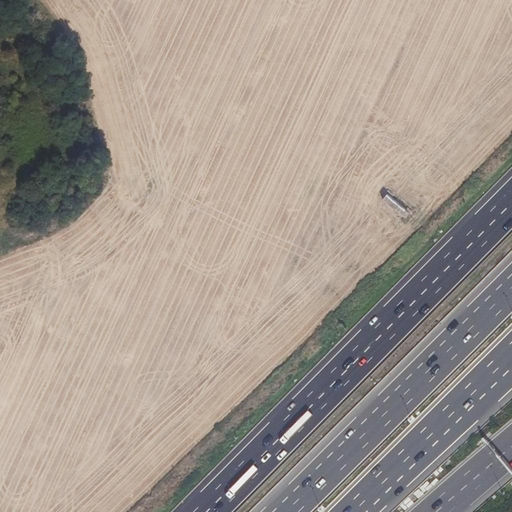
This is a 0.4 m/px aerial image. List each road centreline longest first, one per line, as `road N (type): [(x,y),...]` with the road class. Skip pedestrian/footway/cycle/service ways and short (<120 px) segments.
road 1 (motorway): [(511,204),(207,511)]
road 2 (motorway): [(511,286),(285,511)]
road 3 (motorway): [(354,511),(511,357)]
